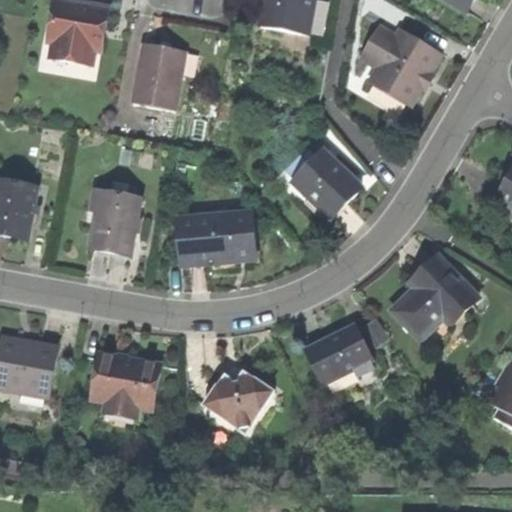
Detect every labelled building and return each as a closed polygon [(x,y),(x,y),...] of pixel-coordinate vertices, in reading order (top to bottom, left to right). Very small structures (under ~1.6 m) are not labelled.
[(262,29),(310,38),(317,0),(275,0),(274,7),(266,5),(262,29)] [(474,0),(446,0),(467,12),(474,0)] [(72,63),(93,67),(96,54),(100,30),(106,31),(110,10),(97,8),(57,1),(52,26),(57,27),(54,44),(52,53),(73,56),(72,63)] [(49,43),(54,44),(57,27),(52,26),(49,43)] [(442,54),(400,30),(397,36),(381,26),(361,59),(379,70),(371,84),(411,108),(425,85),(442,54)] [(102,55),(106,31),(100,30),(96,54),(102,55)] [(170,52),(145,48),(135,107),(178,115),(188,55),(170,52)] [(51,59),(72,63),(73,56),(52,53),(51,59)] [(362,188),(324,153),(294,184),(332,219),(349,202),(362,188)] [(511,177),(507,187),(498,203),(511,210),(511,177)] [(39,190),(1,183),(0,190),(0,237),(9,239),(30,242),(39,190)] [(96,211),(100,212),(106,213),(109,195),(99,193),(96,211)] [(141,201),(109,195),(106,213),(100,212),(93,251),(109,253),(131,257),(141,201)] [(257,261),(252,213),(180,221),(185,268),(227,264),(257,261)] [(478,298),(440,257),(423,273),(427,278),(421,284),(415,290),(392,312),(421,343),(445,320),(456,309),(462,314),(478,298)] [(410,286),(415,290),(421,284),(427,278),(423,273),(410,286)] [(450,325),(462,314),(456,309),(445,320),(450,325)] [(373,361),(356,327),(330,340),(308,352),(325,386),(355,370),(372,362),(373,361)] [(0,394),(50,404),(60,351),(29,345),(4,340),(0,359),(0,394)] [(139,410),(154,413),(163,366),(131,361),(101,355),(93,401),(107,404),(106,409),(137,415),(139,410)] [(511,361),(487,402),(501,411),(511,417),(511,361)] [(375,371),(372,362),(355,370),(359,379),(375,371)] [(246,437),(275,394),(245,373),(241,380),(237,380),(233,381),(227,377),(205,407),(246,437)] [(135,426),(137,415),(106,409),(104,420),(135,426)] [(496,420),(511,429),(511,417),(501,411),(496,420)]
